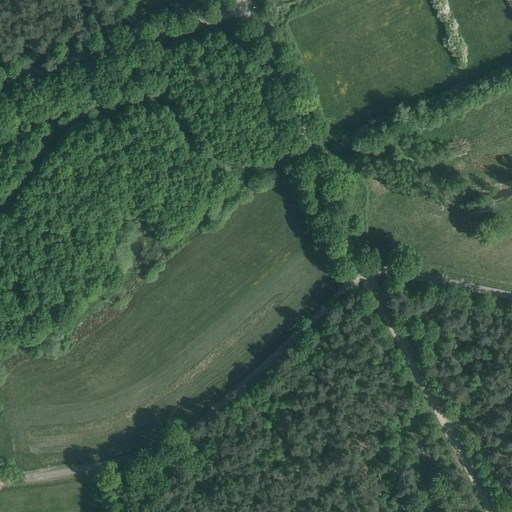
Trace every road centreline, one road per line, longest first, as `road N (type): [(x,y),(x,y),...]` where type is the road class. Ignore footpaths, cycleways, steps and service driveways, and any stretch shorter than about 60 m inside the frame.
road 1 (unclassified): [(0,481),(111,463),(192,427),(354,282),(361,264)]
road 2 (unclassified): [(361,264),(249,6)]
road 3 (track): [(488,511),(361,264)]
road 4 (unclassified): [(0,81),(249,6)]
road 5 (unclassified): [(511,296),(361,264)]
